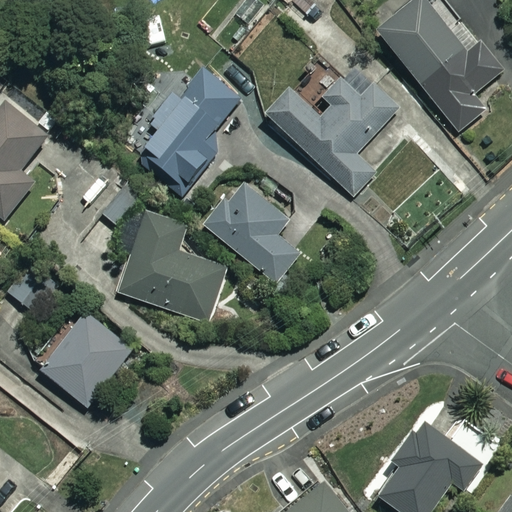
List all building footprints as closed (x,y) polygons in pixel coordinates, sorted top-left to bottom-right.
[(466,55),(422,1),(378,36),(459,134),(486,111),(474,96),(503,72),(480,43),(466,55)] [(400,113),(354,71),(315,114),(289,90),(265,117),(354,199),(376,175),(358,159),(400,113)] [(240,101),(202,72),(179,101),(173,96),(150,125),(162,135),(144,159),(186,192),(217,152),(207,144),(240,101)] [(49,139),(8,104),(0,113),(0,217),(5,222),(35,187),(19,174),(49,139)] [(152,199),(129,182),(102,217),(125,234),(152,199)] [(287,222),(243,186),(208,230),(276,286),(305,251),(280,231),(287,222)] [(186,227),(147,213),(119,293),(206,324),(225,270),(176,253),(186,227)] [(41,294),(18,275),(5,292),(27,310),(41,294)] [(132,354),(87,316),(41,371),(87,409),(132,354)] [(481,468),(421,425),(393,464),(398,468),(376,498),(396,511),(430,511),(452,482),(464,491),(481,468)] [(344,511),(324,486),(290,511),(344,511)] [(511,511),(511,496),(500,511),(511,511)]
